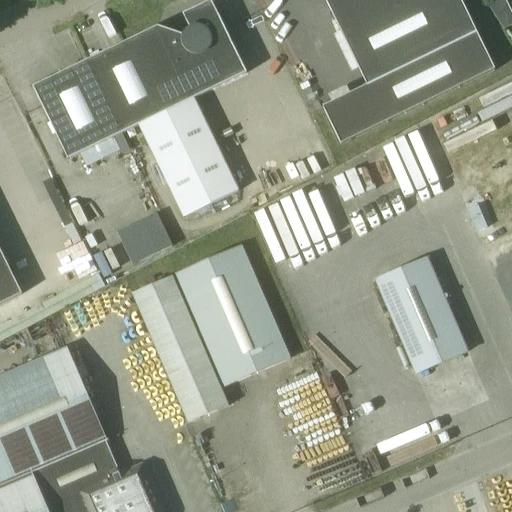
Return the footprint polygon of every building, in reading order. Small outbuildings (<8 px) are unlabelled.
[(325,0),(368,86),(323,108),(342,145),(495,71),(461,0),(325,0)] [(158,28),(87,62),(122,134),(139,126),(184,219),(239,192),(194,100),(247,74),(212,2),(183,16),(188,24),(184,27),(181,31),(178,35),(158,28)] [(87,62),(34,88),(68,160),(122,134),(87,62)] [(296,196),(253,215),(275,266),(318,247),(296,196)] [(291,359),(242,247),(133,295),(188,424),(229,407),(221,389),(291,359)] [(0,306),(22,295),(0,250),(0,306)] [(468,354),(428,260),(376,283),(416,376),(468,354)] [(26,325),(104,287),(97,275),(19,312),(26,325)] [(74,304),(82,324),(128,305),(119,285),(74,304)] [(122,480),(66,351),(0,379),(0,511),(158,511),(141,471),(122,480)]
